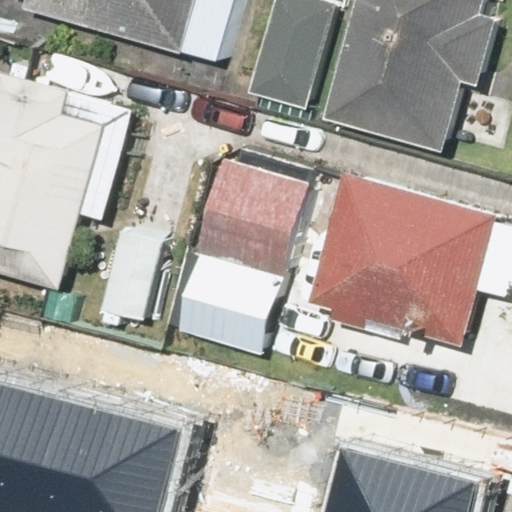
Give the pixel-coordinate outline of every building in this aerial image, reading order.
[(207,0),(37,0),(34,13),(193,54),(207,0)] [(348,2),(341,0),(283,0),(257,94),(318,111),(348,2)] [(457,152),(474,88),(491,93),(510,21),(493,16),(496,0),(370,0),(338,120),(457,152)] [(116,127),(79,117),(86,90),(14,70),(0,118),(0,273),(70,293),(116,127)] [(272,351),(317,186),(233,164),(188,328),(272,351)] [(470,353),(507,220),(358,179),(321,312),(470,353)] [(169,237),(129,227),(109,312),(150,321),(169,237)] [(0,388),(0,511),(162,511),(182,432),(0,388)] [(346,450),(329,511),(472,511),(480,486),(346,450)]
